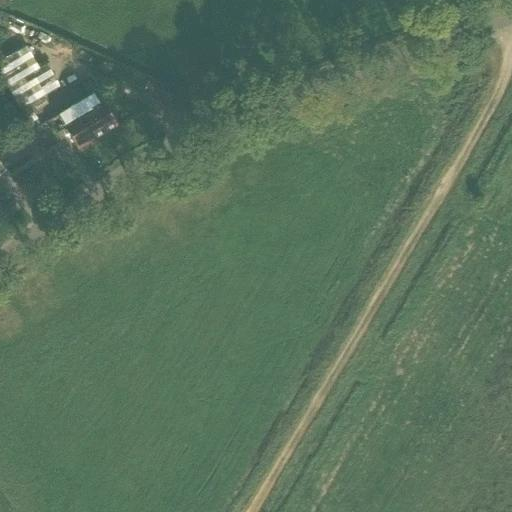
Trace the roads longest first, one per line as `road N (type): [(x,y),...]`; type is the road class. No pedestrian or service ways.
road 1 (tertiary): [(0,262),(136,168),(249,113),(511,14)]
road 2 (track): [(252,511),(511,70)]
